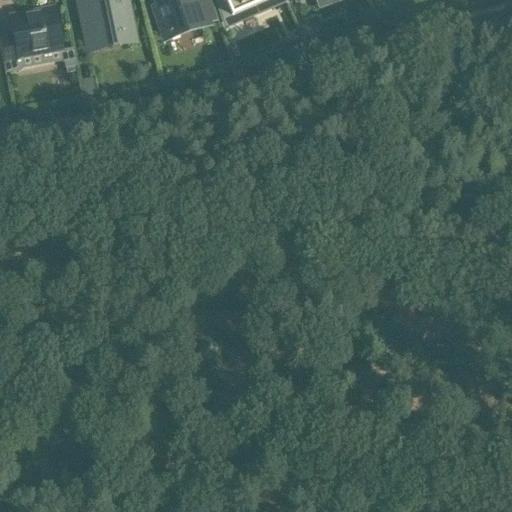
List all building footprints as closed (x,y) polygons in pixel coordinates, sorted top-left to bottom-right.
[(124,0),(111,0),(76,7),(85,48),(133,38),(124,0)] [(192,0),(154,0),(158,10),(154,12),(159,27),(164,25),(168,39),(215,22),(208,1),(195,6),(192,0)] [(213,0),(221,21),(256,9),(258,16),(286,6),(283,0),(213,0)] [(53,10),(9,19),(13,39),(0,41),(0,50),(4,75),(20,72),(18,62),(61,54),(63,63),(64,63),(65,69),(76,67),(73,51),(61,53),(53,10)] [(97,97),(93,79),(80,81),(84,100),(97,97)]
